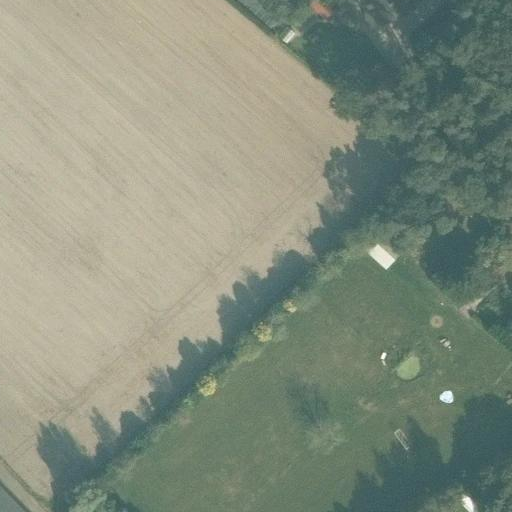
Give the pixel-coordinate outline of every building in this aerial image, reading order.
[(323,0),(315,0),(310,5),(321,16),(331,7),(323,0)] [(358,0),(370,28),(408,12),(403,0),(358,0)] [(271,23),(281,34),(304,13),(294,2),(271,23)] [(393,71),(378,85),(389,97),(404,83),(393,71)] [(444,219),(455,229),(469,214),(458,204),(444,219)] [(405,232),(416,245),(434,229),(422,217),(405,232)] [(374,231),(359,247),(384,269),(398,253),(374,231)] [(23,511),(0,488),(0,511),(23,511)]
